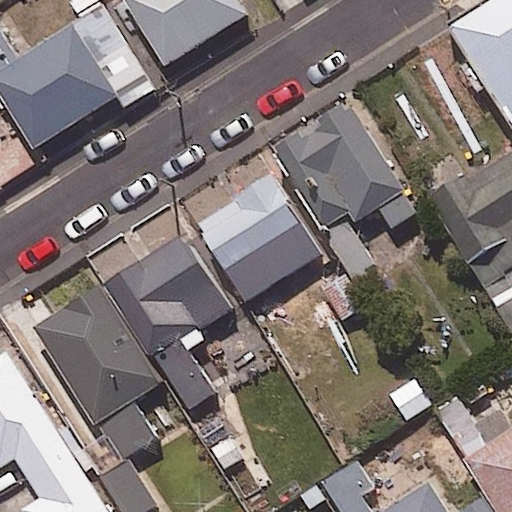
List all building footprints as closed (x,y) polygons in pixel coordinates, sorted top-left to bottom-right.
[(229,0),(141,0),(130,7),(173,74),(247,27),(229,0)] [(511,0),(483,0),(459,16),(511,98),(511,0)] [(0,71),(18,60),(0,31),(0,71)] [(81,38),(0,84),(0,100),(33,157),(121,107),(81,38)] [(423,208),(352,96),(277,143),(363,280),(389,264),(360,218),(382,204),(395,225),(423,208)] [(511,264),(511,150),(436,192),(485,280),(511,264)] [(332,264),(267,156),(191,203),(247,295),(291,269),(300,284),(332,264)] [(108,277),(171,374),(192,407),(219,389),(186,337),(234,306),(176,214),(135,241),(143,254),(108,277)] [(511,270),(489,285),(511,324),(511,270)] [(171,374),(108,277),(24,331),(140,511),(144,511),(161,502),(130,454),(161,434),(136,396),(171,374)] [(114,511),(10,347),(0,353),(0,464),(18,453),(36,482),(18,493),(29,511),(114,511)] [(511,511),(511,425),(489,440),(465,400),(443,413),(504,511),(511,511)] [(248,492),(256,487),(272,509),(301,488),(285,466),(275,473),(253,444),(227,463),(248,492)] [(381,508),(352,461),(324,478),(345,511),(498,511),(487,494),(457,511),(453,511),(431,476),(381,508)]
